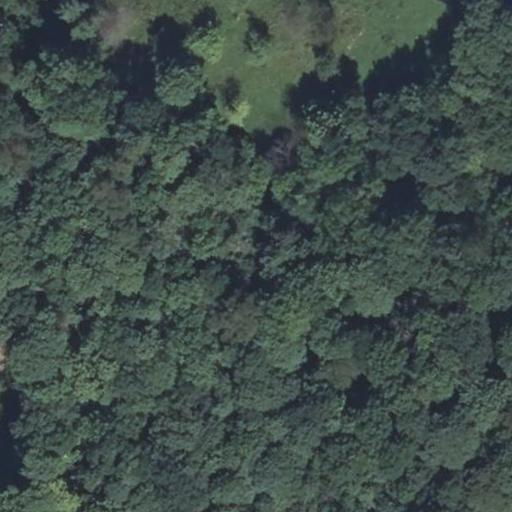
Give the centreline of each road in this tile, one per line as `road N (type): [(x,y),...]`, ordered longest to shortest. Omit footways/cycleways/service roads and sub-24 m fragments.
road 1 (track): [(511,90),(502,136),(511,212)]
road 2 (track): [(511,402),(464,511)]
